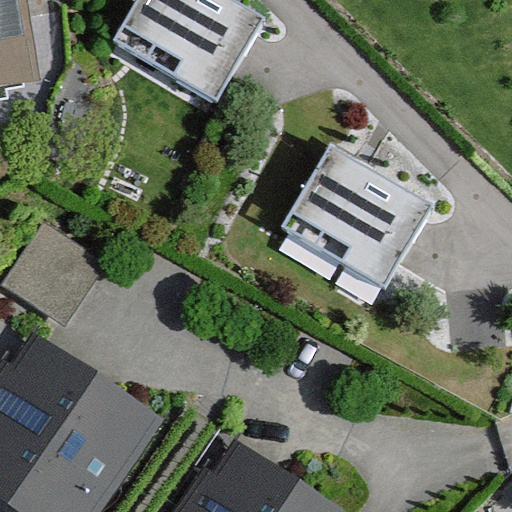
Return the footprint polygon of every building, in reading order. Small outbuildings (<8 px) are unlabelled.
[(0,0),(0,89),(31,84),(19,20),(28,19),(24,0),(0,0)] [(265,20),(229,0),(139,0),(115,41),(217,101),(265,20)] [(433,207),(331,147),(283,228),(385,288),(433,207)] [(45,226),(4,288),(65,327),(105,265),(45,226)] [(121,511),(176,432),(33,334),(12,364),(3,358),(0,362),(0,491),(30,511),(121,511)] [(338,511),(229,438),(209,468),(200,461),(165,511),(166,511),(338,511)]
